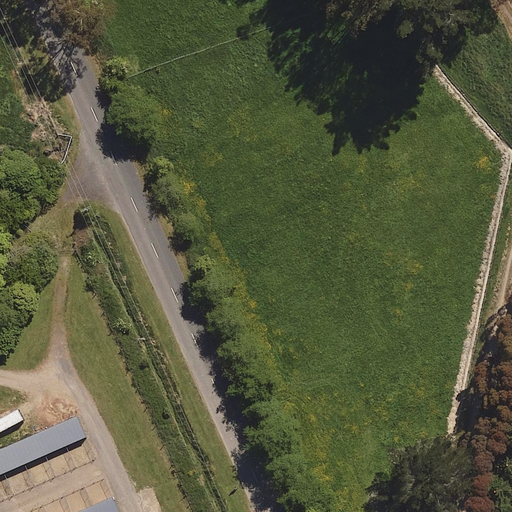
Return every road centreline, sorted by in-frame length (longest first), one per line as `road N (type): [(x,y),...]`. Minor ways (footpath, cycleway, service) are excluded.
road 1 (tertiary): [(272,511),(45,0)]
road 2 (unknown): [(68,186),(56,334),(131,511)]
road 3 (unknown): [(0,511),(110,463)]
